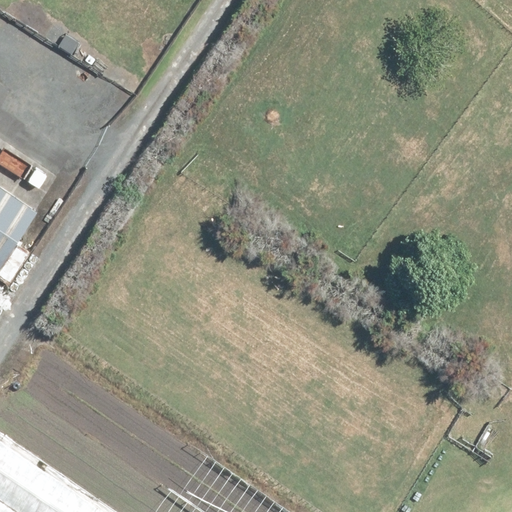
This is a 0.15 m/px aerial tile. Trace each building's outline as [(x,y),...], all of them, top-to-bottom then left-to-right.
[(76,11),(61,0),(59,0),(45,18),(60,31),(76,11)] [(88,42),(70,28),(55,49),(72,62),(88,42)] [(113,50),(100,37),(83,54),(96,67),(113,50)] [(0,253),(33,202),(0,181),(0,253)] [(312,511),(315,508),(49,329),(0,401),(0,511),(312,511)]
